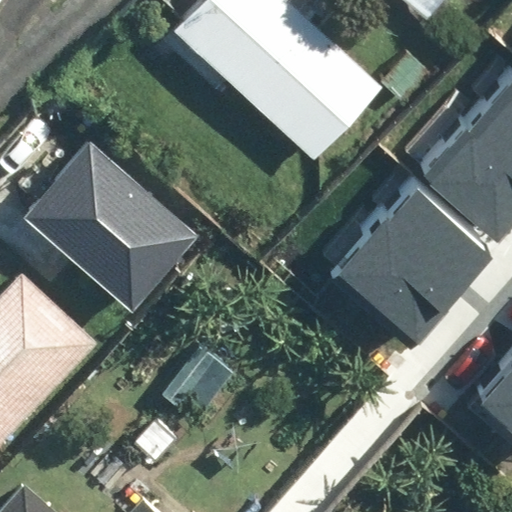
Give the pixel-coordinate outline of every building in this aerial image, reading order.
[(300,0),(207,0),(185,24),(314,141),(378,70),(300,0)] [(340,0),(319,0),(330,11),(340,0)] [(444,63),(405,27),(374,61),(414,96),(444,63)] [(511,82),(508,79),(423,177),(497,241),(511,224),(511,82)] [(90,127),(36,184),(126,268),(180,210),(90,127)] [(416,187),(340,271),(417,340),(493,256),(416,187)] [(0,299),(0,446),(78,360),(5,294),(0,299)] [(511,369),(484,401),(511,425),(511,369)] [(79,511),(23,464),(0,491),(0,511),(186,511),(145,477),(114,511),(79,511)]
